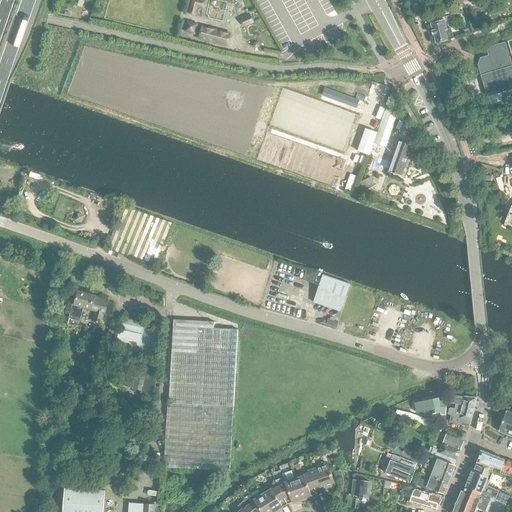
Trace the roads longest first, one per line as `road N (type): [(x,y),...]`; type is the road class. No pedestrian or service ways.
road 1 (unclassified): [(475,349),(454,366),(434,368),(191,294),(0,221)]
road 2 (tertiary): [(475,349),(480,325),(459,170),(376,0)]
